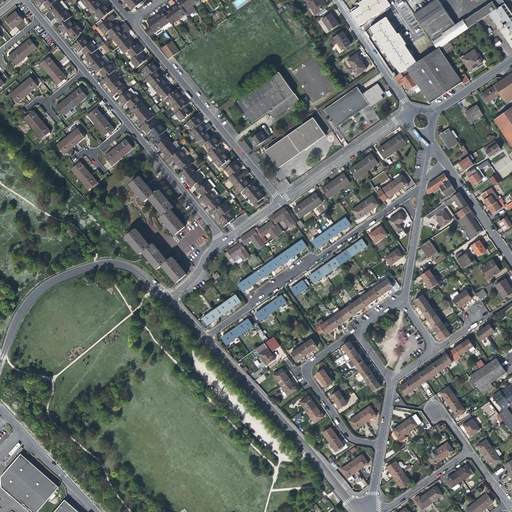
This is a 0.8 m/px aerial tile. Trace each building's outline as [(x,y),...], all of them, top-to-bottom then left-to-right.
[(46,8),(49,11),(60,3),(57,0),(47,0),(43,4),(46,8)] [(62,0),(60,3),(49,11),(52,15),(55,18),(65,9),(67,8),(62,0)] [(80,0),(80,1),(76,4),(81,11),(86,8),(94,0),(80,0)] [(91,14),(94,12),(102,6),(99,2),(97,0),(94,0),(86,8),(91,14)] [(142,1),(141,0),(129,0),(126,3),(129,7),(131,10),(142,1)] [(195,10),(192,5),(188,0),(176,0),(177,0),(178,3),(186,14),(187,15),(195,10)] [(319,16),(327,11),(325,8),(327,6),(325,2),(323,0),(305,0),(310,7),(307,8),(313,16),(317,13),(319,16)] [(382,12),(391,6),(387,0),(364,0),(349,10),(360,26),(382,12)] [(427,33),(437,49),(439,47),(445,44),(449,41),(477,22),(489,14),(505,3),(502,0),(492,0),(493,1),(464,21),(463,19),(455,24),(438,0),(434,0),(414,14),(427,33)] [(179,19),(186,14),(178,3),(175,5),(171,8),(179,19)] [(489,14),(498,28),(511,18),(511,13),(511,11),(505,3),(489,14)] [(104,4),(102,6),(94,12),(100,19),(110,11),(107,7),(104,4)] [(172,24),(179,19),(171,8),(168,9),(166,11),(163,7),(160,9),(170,21),(172,24)] [(71,16),(65,9),(55,18),(57,22),(60,25),(69,18),(71,16)] [(162,27),(170,21),(160,9),(157,11),(159,13),(157,14),(154,16),(162,27)] [(18,24),(22,21),(15,12),(5,20),(12,29),(18,24)] [(329,30),(338,24),(335,20),(331,13),(322,19),(329,30)] [(102,36),(107,33),(115,26),(113,23),(111,21),(115,18),(112,15),(108,18),(109,18),(96,29),(102,36)] [(154,32),(162,27),(154,16),(151,18),(147,21),(148,23),(150,25),(144,30),(148,35),(154,31),(154,32)] [(405,46),(386,17),(369,28),(399,74),(407,69),(416,63),(405,46)] [(64,34),(66,32),(77,24),(75,22),(73,23),(69,18),(60,25),(58,27),(61,31),(64,34)] [(511,18),(498,28),(505,37),(511,32),(511,18)] [(172,24),(170,21),(162,27),(164,30),(172,24)] [(79,22),(77,24),(66,32),(69,35),(69,36),(68,38),(70,41),(83,31),(78,25),(80,23),(79,22)] [(107,33),(113,40),(123,31),(128,27),(125,23),(120,27),(119,26),(117,24),(115,26),(107,33)] [(113,40),(119,47),(129,38),(128,36),(126,35),(131,30),(128,27),(123,31),(113,40)] [(334,44),(337,42),(342,50),(351,44),(346,37),(342,31),(330,39),(334,44)] [(78,52),(81,50),(89,43),(83,36),(71,46),(73,50),(75,48),(77,50),(78,52)] [(124,54),(127,52),(135,45),(132,42),(129,38),(119,47),(124,54)] [(24,44),(19,48),(27,56),(36,48),(29,39),(24,44)] [(84,54),(87,57),(95,50),(97,48),(91,41),(89,43),(81,50),(84,54)] [(160,49),(163,52),(174,44),(172,41),(160,49)] [(449,41),(445,44),(450,51),(454,49),(449,41)] [(104,43),(101,46),(106,53),(110,50),(104,43)] [(127,52),(132,59),(141,52),(143,50),(140,46),(137,43),(135,45),(127,52)] [(163,52),(166,56),(177,48),(174,44),(163,52)] [(444,55),(450,51),(445,44),(439,47),(444,55)] [(446,93),(462,81),(459,77),(444,55),(439,47),(437,49),(416,63),(407,69),(418,86),(430,103),(446,93)] [(16,65),(27,56),(19,48),(14,52),(9,57),(16,65)] [(180,51),(177,48),(166,56),(168,59),(173,56),(180,51)] [(88,63),(90,66),(101,57),(95,50),(87,57),(84,59),(88,63)] [(476,66),(482,62),(474,50),(462,58),(470,71),(476,66)] [(143,55),(141,52),(132,59),(130,61),(136,68),(149,58),(147,54),(144,56),(143,55)] [(96,73),(99,71),(107,64),(109,62),(110,62),(104,54),(101,57),(90,66),(94,70),(96,73)] [(357,75),(367,68),(362,61),(357,54),(347,60),(357,75)] [(40,64),(49,75),(58,67),(54,62),(50,57),(40,64)] [(141,70),(147,77),(156,70),(158,68),(156,65),(152,61),(141,70)] [(102,76),(104,78),(113,72),(115,70),(111,64),(109,62),(107,64),(99,71),(102,76)] [(62,72),(58,67),(49,75),(57,84),(66,77),(62,72)] [(418,86),(407,69),(399,74),(394,77),(400,86),(405,83),(407,85),(409,88),(413,89),(418,86)] [(145,79),(151,86),(162,77),(159,74),(156,70),(147,77),(145,79)] [(238,101),(253,122),(268,111),(270,114),(273,118),(299,100),(279,71),(238,101)] [(107,86),(108,88),(119,79),(113,72),(104,78),(101,82),(103,84),(104,83),(107,86)] [(464,73),(459,77),(462,81),(464,84),(469,81),(464,73)] [(511,73),(508,76),(505,78),(503,80),(495,85),(501,95),(504,100),(511,94),(511,73)] [(30,77),(20,86),(27,95),(33,90),(37,86),(30,77)] [(151,86),(157,93),(167,84),(165,81),(162,77),(151,86)] [(117,93),(120,96),(128,90),(119,79),(108,88),(111,91),(112,92),(110,93),(113,96),(117,93)] [(163,100),(165,98),(173,91),(171,88),(167,84),(157,93),(163,100)] [(323,110),(336,127),(369,104),(371,107),(383,98),(381,95),(384,93),(377,84),(362,94),(357,86),(323,110)] [(487,103),(501,95),(495,85),(487,90),(481,94),(487,103)] [(22,99),(27,95),(20,86),(10,95),(17,103),(22,99)] [(74,92),(69,96),(76,105),(86,96),(79,87),(74,92)] [(170,104),(171,105),(182,97),(179,94),(176,89),(173,91),(165,98),(168,102),(170,104)] [(123,106),(126,103),(134,97),(128,90),(120,96),(117,98),(121,103),(123,106)] [(129,107),(132,110),(142,102),(138,97),(139,95),(138,93),(134,97),(126,103),(129,107)] [(70,110),(76,105),(69,96),(64,100),(59,104),(66,113),(70,110)] [(171,105),(177,112),(185,105),(190,102),(187,99),(185,101),(184,99),(182,97),(171,105)] [(135,114),(138,118),(148,109),(142,102),(132,110),(135,114)] [(63,116),(66,113),(59,104),(56,107),(63,116)] [(188,109),(185,105),(177,112),(175,114),(181,122),(191,113),(188,109)] [(483,115),(483,114),(477,105),(472,108),(465,112),(471,122),(483,115)] [(88,115),(96,125),(105,118),(101,114),(97,108),(88,115)] [(139,124),(141,127),(151,118),(154,116),(148,109),(138,118),(140,120),(141,122),(139,124)] [(494,120),(502,132),(511,125),(511,111),(510,109),(494,120)] [(70,110),(66,113),(63,116),(65,119),(72,113),(70,110)] [(24,118),(33,129),(42,121),(38,116),(33,111),(24,118)] [(187,123),(192,131),(201,124),(203,122),(200,119),(197,115),(187,123)] [(278,168),(303,150),(325,135),(318,125),(313,117),(266,150),(278,168)] [(109,124),(105,118),(96,125),(104,135),(113,128),(109,124)] [(146,134),(149,131),(157,125),(151,118),(141,127),(139,128),(142,131),(143,130),(145,132),(146,134)] [(45,125),(42,121),(33,129),(41,139),(50,131),(45,125)] [(154,137),(158,143),(166,136),(163,132),(166,130),(159,123),(157,125),(149,131),(154,137)] [(189,133),(195,140),(206,131),(204,127),(201,124),(192,131),(189,133)] [(511,125),(502,132),(511,146),(511,125)] [(77,128),(67,137),(74,146),(80,141),(84,137),(77,128)] [(458,142),(455,138),(451,131),(449,129),(440,135),(446,143),(449,148),(458,142)] [(201,147),(204,144),(212,138),(209,134),(206,131),(195,140),(201,147)] [(253,143),(256,147),(267,139),(261,131),(250,139),(253,143)] [(393,138),(388,142),(395,151),(406,143),(399,134),(393,138)] [(159,149),(162,152),(172,143),(166,136),(158,143),(156,145),(159,149)] [(204,144),(210,151),(218,145),(222,141),(220,138),(218,140),(217,138),(214,136),(212,138),(204,144)] [(70,149),(74,146),(67,137),(57,145),(64,154),(70,149)] [(120,144),(115,148),(122,157),(132,149),(125,140),(120,144)] [(479,148),(484,155),(488,152),(489,154),(491,157),(501,150),(495,141),(486,147),(485,145),(483,146),(479,148)] [(384,159),(395,151),(388,142),(383,145),(377,149),(384,159)] [(166,160),(170,157),(178,150),(172,143),(162,152),(164,155),(165,156),(164,158),(166,160)] [(221,148),(218,145),(210,151),(207,154),(213,161),(224,152),(221,148)] [(462,157),(464,159),(470,155),(464,146),(461,148),(465,155),(462,157)] [(112,165),(122,157),(115,148),(111,152),(105,156),(112,165)] [(175,162),(176,164),(187,155),(181,148),(178,150),(170,157),(173,160),(175,162)] [(227,155),(224,152),(213,161),(219,168),(230,159),(227,155)] [(366,157),(360,161),(367,171),(378,163),(371,153),(366,157)] [(471,154),(470,155),(464,159),(459,163),(462,167),(464,171),(474,164),(471,160),(474,158),(471,154)] [(179,167),(182,171),(190,164),(192,162),(187,155),(176,164),(179,167)] [(493,168),(487,159),(466,173),(470,179),(474,185),(485,177),(480,169),(487,165),(491,169),(493,168)] [(224,169),(230,177),(239,170),(241,168),(239,165),(235,161),(224,169)] [(356,178),(367,171),(360,161),(355,165),(349,169),(356,178)] [(72,169),(80,179),(89,172),(85,167),(80,162),(72,169)] [(183,178),(185,180),(196,171),(198,169),(197,168),(194,169),(190,164),(182,171),(180,173),(182,176),(183,178)] [(228,179),(234,185),(245,176),(250,173),(247,169),(242,173),(241,172),(239,170),(230,177),(228,179)] [(202,179),(196,171),(185,180),(188,184),(191,187),(194,185),(202,179)] [(93,177),(89,172),(80,179),(88,189),(97,182),(93,177)] [(338,177),(332,181),(339,190),(350,183),(343,173),(338,177)] [(440,201),(442,203),(445,201),(448,199),(459,192),(457,189),(455,191),(450,182),(444,173),(428,184),(426,196),(440,186),(446,196),(440,201)] [(402,174),(391,182),(398,191),(404,187),(408,184),(402,174)] [(495,185),(501,181),(496,174),(490,178),(495,185)] [(149,197),(154,193),(140,176),(130,184),(138,193),(144,201),(149,197)] [(239,192),(242,191),(251,183),(248,180),(245,176),(234,185),(239,192)] [(199,192),(203,196),(211,189),(213,187),(207,180),(205,182),(202,179),(194,185),(197,189),(194,191),(196,192),(197,194),(199,192)] [(255,180),(251,183),(242,191),(248,198),(259,189),(257,187),(255,185),(257,183),(255,180)] [(328,198),(339,190),(332,181),(327,184),(322,188),(328,198)] [(393,194),(398,191),(391,182),(381,189),(388,198),(393,194)] [(486,203),(488,206),(500,199),(492,187),(481,194),(484,199),(484,200),(486,203)] [(159,189),(154,193),(149,197),(156,206),(163,215),(170,209),(173,206),(159,189)] [(205,203),(207,205),(217,196),(211,189),(203,196),(201,198),(203,201),(205,203)] [(262,193),(259,189),(248,198),(256,208),(263,202),(260,199),(265,196),(262,193)] [(454,200),(461,211),(468,206),(464,200),(459,192),(448,199),(450,202),(454,200)] [(310,196),(305,200),(311,210),(322,202),(316,193),(310,196)] [(372,195),(362,202),(368,212),(374,208),(379,205),(372,195)] [(210,208),(212,212),(223,203),(217,196),(207,205),(210,208)] [(501,198),(500,199),(488,206),(491,210),(493,213),(505,205),(503,201),(503,200),(501,198)] [(300,218),(311,210),(305,200),(299,204),(294,208),(300,218)] [(219,214),(221,217),(228,211),(231,208),(225,201),(223,203),(212,212),(214,214),(216,216),(219,214)] [(442,203),(426,215),(429,219),(435,215),(439,220),(443,226),(451,220),(444,209),(443,210),(442,208),(447,205),(445,201),(442,203)] [(363,215),(368,212),(362,202),(351,210),(358,219),(363,215)] [(471,211),(468,206),(461,211),(454,215),(457,220),(458,220),(471,211)] [(289,228),(295,223),(284,207),(277,212),(269,218),(271,221),(280,234),(283,232),(276,222),(282,218),(289,228)] [(170,209),(163,215),(160,217),(167,226),(174,234),(185,226),(170,209)] [(234,218),(228,211),(221,217),(218,219),(220,222),(221,223),(220,225),(222,228),(234,218)] [(473,218),(475,217),(471,211),(458,220),(471,239),(482,232),(476,223),(473,218)] [(388,220),(396,232),(402,228),(399,224),(405,219),(400,212),(393,217),(388,220)] [(504,231),(511,225),(511,224),(507,216),(498,222),(502,227),(504,231)] [(346,217),(334,225),(339,232),(344,229),(351,224),(346,217)] [(297,222),(301,228),(305,226),(300,220),(297,222)] [(273,239),(280,234),(271,221),(263,227),(256,232),(260,238),(268,232),(273,239)] [(334,225),(323,233),(328,240),(334,236),(339,232),(334,225)] [(369,234),(375,243),(388,234),(381,225),(375,229),(369,234)] [(140,254),(143,251),(150,245),(143,237),(136,228),(126,237),(140,254)] [(262,242),(260,238),(256,232),(253,229),(246,234),(238,240),(240,243),(242,246),(251,239),(256,246),(262,242)] [(323,244),(328,240),(323,233),(312,241),(317,248),(323,244)] [(356,243),(350,247),(352,251),(349,253),(352,256),(367,246),(362,239),(356,243)] [(302,240),(287,250),(289,254),(293,251),(295,255),(300,251),(307,247),(302,240)] [(429,240),(421,245),(425,252),(429,257),(437,251),(429,240)] [(478,255),(486,250),(482,245),(479,240),(471,246),(478,255)] [(162,265),(167,261),(160,252),(153,243),(150,245),(143,251),(157,269),(162,265)] [(249,256),(242,246),(240,243),(232,248),(224,254),(233,266),(243,260),(249,256)] [(342,253),(335,257),(340,264),(352,256),(349,253),(352,251),(350,247),(342,253)] [(384,257),(390,265),(397,260),(403,256),(397,248),(384,257)] [(288,260),(295,255),(293,251),(289,254),(287,250),(275,258),(280,265),(288,260)] [(462,268),(472,263),(466,253),(463,254),(461,251),(455,254),(462,268)] [(437,264),(446,257),(444,254),(435,260),(437,264)] [(167,261),(162,265),(176,282),(186,274),(179,265),(172,257),(167,261)] [(330,261),(320,268),(323,271),(326,269),(329,273),(340,264),(335,257),(330,261)] [(275,258),(264,266),(269,273),(275,269),(280,265),(275,258)] [(481,267),(484,272),(486,270),(491,277),(500,271),(496,265),(492,259),(481,267)] [(264,266),(253,274),(255,277),(253,279),(255,283),(264,277),(269,273),(264,266)] [(314,283),(329,273),(326,269),(323,271),(320,268),(315,272),(309,276),(314,283)] [(423,279),(425,282),(434,276),(429,269),(421,275),(423,279)] [(249,287),(255,283),(253,279),(255,277),(253,274),(238,284),(243,291),(249,287)] [(309,276),(305,278),(311,285),(314,283),(309,276)] [(439,283),(434,276),(425,282),(428,286),(430,289),(439,283)] [(305,278),(302,280),(308,287),(311,285),(305,278)] [(387,279),(380,283),(386,291),(390,289),(393,287),(387,279)] [(504,298),(511,292),(511,289),(509,284),(505,279),(495,285),(504,298)] [(296,295),(308,287),(302,280),(297,284),(291,288),(296,295)] [(383,294),(386,291),(380,283),(374,288),(379,296),(383,294)] [(466,290),(460,294),(466,303),(471,299),(472,298),(477,294),(476,293),(472,286),(466,290)] [(376,299),(379,296),(374,288),(367,293),(373,301),(376,299)] [(477,294),(479,297),(485,292),(483,288),(476,293),(477,294)] [(463,305),(466,303),(460,294),(457,290),(455,291),(450,295),(459,308),(463,305)] [(369,303),(373,301),(367,293),(360,297),(366,306),(369,303)] [(417,304),(419,307),(427,301),(422,294),(414,300),(417,304)] [(235,295),(224,303),(229,309),(235,305),(240,302),(235,295)] [(275,299),(269,303),(272,307),(268,309),(271,313),(287,302),(282,295),(275,299)] [(363,308),(366,306),(360,297),(353,302),(359,311),(363,308)] [(421,310),(424,314),(432,308),(427,301),(419,307),(421,310)] [(356,313),(359,311),(353,302),(347,307),(352,315),(356,313)] [(224,303),(213,310),(218,317),(225,312),(229,309),(224,303)] [(260,321),(271,313),(268,309),(272,307),(269,303),(262,308),(255,313),(260,321)] [(330,311),(333,316),(340,311),(337,307),(332,311),(331,310),(330,311)] [(350,317),(352,315),(347,307),(340,311),(346,320),(350,317)] [(426,317),(428,320),(437,314),(432,308),(424,314),(426,317)] [(214,320),(218,317),(213,310),(202,318),(207,325),(214,320)] [(343,322),(346,320),(340,311),(333,316),(339,324),(343,322)] [(431,324),(433,327),(441,321),(437,314),(428,320),(431,324)] [(336,327),(339,324),(333,316),(327,321),(333,329),(336,327)] [(235,333),(237,336),(253,326),(248,318),(242,322),(235,327),(238,331),(235,333)] [(330,331),(333,329),(327,321),(324,322),(322,319),(316,323),(319,326),(317,328),(320,333),(324,330),(326,334),(330,331)] [(435,330),(438,334),(446,328),(441,321),(433,327),(435,330)] [(487,326),(483,329),(488,336),(495,331),(490,324),(487,326)] [(226,344),(237,336),(235,333),(238,331),(235,327),(228,332),(221,337),(226,344)] [(442,340),(451,334),(446,328),(438,334),(440,337),(442,340)] [(482,340),(488,336),(483,329),(481,330),(477,333),(482,340)] [(311,339),(304,343),(310,351),(313,349),(317,347),(311,339)] [(465,341),(462,343),(467,351),(469,349),(473,346),(471,342),(468,339),(465,341)] [(342,346),(346,352),(354,347),(352,344),(350,341),(342,346)] [(255,349),(258,354),(268,347),(264,343),(255,349)] [(304,343),(298,348),(303,356),(307,353),(310,351),(304,343)] [(464,353),(467,351),(462,343),(457,347),(451,351),(452,352),(457,359),(457,360),(461,357),(460,355),(464,353)] [(270,361),(275,358),(268,347),(258,354),(266,364),(270,361)] [(346,352),(351,359),(358,353),(356,350),(354,347),(346,352)] [(300,358),(303,356),(298,348),(290,353),(296,361),(300,358)] [(443,356),(440,359),(446,367),(453,362),(457,359),(452,352),(448,355),(447,354),(443,356)] [(361,357),(358,353),(351,359),(355,365),(363,360),(361,357)] [(496,358),(479,370),(476,372),(470,376),(483,395),(494,388),(493,387),(497,384),(495,381),(507,373),(496,358)] [(439,372),(446,367),(440,359),(437,361),(433,363),(439,372)] [(365,363),(363,360),(355,365),(360,372),(368,367),(365,363)] [(433,376),(439,372),(433,363),(430,365),(427,368),(433,376)] [(318,377),(320,380),(328,375),(331,373),(326,366),(316,374),(318,377)] [(370,370),(368,367),(360,372),(362,374),(357,378),(359,382),(364,378),(372,373),(370,370)] [(273,374),(280,385),(289,379),(285,373),(282,368),(273,374)] [(426,381),(433,376),(427,368),(423,370),(420,372),(426,381)] [(419,386),(426,381),(420,372),(417,375),(413,377),(419,386)] [(374,376),(372,373),(364,378),(369,385),(377,379),(374,376)] [(332,381),(328,375),(320,380),(323,384),(325,387),(332,381)] [(410,379),(407,382),(413,391),(419,386),(413,377),(410,379)] [(293,384),(289,379),(280,385),(288,396),(297,389),(293,384)] [(379,383),(377,379),(369,385),(374,391),(381,386),(379,383)] [(405,396),(413,391),(407,382),(403,385),(400,387),(405,396)] [(511,390),(509,387),(506,389),(507,390),(502,393),(511,405),(511,403),(511,390)] [(447,402),(450,407),(459,401),(449,388),(441,394),(447,402)] [(333,399),(335,402),(343,396),(338,390),(331,395),(333,399)] [(508,407),(511,405),(502,393),(500,391),(492,397),(503,411),(507,408),(508,407)] [(299,402),(307,413),(317,406),(313,401),(309,395),(299,402)] [(347,403),(343,396),(335,402),(338,405),(340,408),(347,403)] [(465,410),(459,401),(450,407),(456,416),(465,410)] [(370,405),(361,411),(368,420),(372,417),(376,415),(370,405)] [(320,411),(317,406),(307,413),(314,423),(324,416),(320,411)] [(509,410),(507,408),(503,411),(498,415),(500,417),(509,410)] [(511,414),(509,410),(500,417),(503,421),(511,432),(511,414)] [(362,425),(368,420),(361,411),(349,421),(355,429),(362,425)] [(409,419),(402,423),(408,432),(422,422),(416,413),(409,419)] [(471,436),(479,430),(472,419),(463,425),(467,430),(471,436)] [(404,435),(408,432),(402,423),(398,426),(393,430),(401,441),(406,438),(404,435)] [(322,433),(329,442),(337,436),(334,432),(331,427),(322,433)] [(340,441),(337,436),(329,442),(335,451),(344,445),(340,441)] [(481,452),(485,456),(493,450),(486,440),(477,446),(481,452)] [(447,442),(437,449),(443,459),(449,455),(454,451),(447,442)] [(439,462),(443,459),(437,449),(436,450),(431,454),(427,457),(433,466),(439,462)] [(501,460),(493,450),(485,456),(489,462),(492,466),(501,460)] [(2,486),(14,496),(39,468),(22,453),(1,476),(2,486)] [(362,454),(351,461),(358,470),(363,466),(368,463),(362,454)] [(390,472),(394,478),(403,471),(401,468),(397,463),(395,460),(386,467),(390,472)] [(354,473),(358,470),(351,461),(341,469),(347,478),(348,477),(350,480),(354,477),(352,474),(354,473)] [(404,466),(401,468),(403,471),(411,465),(409,463),(404,466)] [(462,469),(457,472),(463,481),(470,476),(471,478),(474,476),(474,473),(471,469),(470,470),(467,465),(462,469)] [(36,511),(59,486),(39,468),(14,496),(31,511),(36,511)] [(410,482),(403,471),(394,478),(401,488),(406,484),(410,482)] [(459,484),(463,481),(457,472),(453,475),(447,479),(448,480),(446,481),(450,487),(455,489),(460,486),(459,484)] [(432,489),(427,493),(433,502),(443,495),(437,486),(432,489)] [(422,510),(433,502),(427,493),(423,496),(420,498),(416,501),(422,510)] [(486,493),(476,501),(483,511),(488,507),(494,503),(486,493)] [(80,511),(65,499),(53,511),(80,511)] [(481,511),(483,511),(476,501),(466,510),(467,511),(481,511)]
